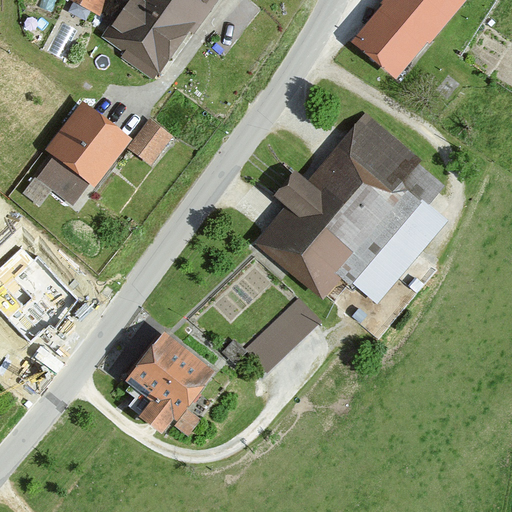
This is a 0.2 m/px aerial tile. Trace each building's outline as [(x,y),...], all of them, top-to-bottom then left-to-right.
[(66,0),(65,2),(103,22),(115,0),(122,0),(129,4),(104,47),(170,95),(228,19),(220,13),(228,0),(66,0)] [(403,86),(473,0),(388,0),(352,45),(403,86)] [(50,152),(59,159),(41,182),(78,212),(95,190),(107,200),(141,157),(157,170),(180,142),(153,120),(137,140),(90,102),(50,152)] [(436,165),(371,113),(317,181),(299,167),(272,201),(290,215),(258,255),(347,326),(369,299),(383,310),(455,220),(438,207),(452,189),(431,172),(436,165)] [(32,263),(19,251),(0,269),(0,308),(32,341),(50,321),(60,326),(81,300),(39,260),(32,263)] [(301,294),(248,345),(270,368),(323,317),(301,294)] [(164,342),(132,383),(156,402),(144,417),(165,432),(173,422),(189,435),(199,423),(186,413),(213,379),(164,342)]
